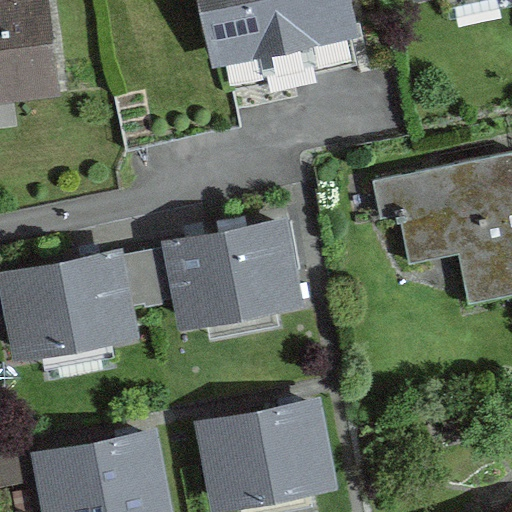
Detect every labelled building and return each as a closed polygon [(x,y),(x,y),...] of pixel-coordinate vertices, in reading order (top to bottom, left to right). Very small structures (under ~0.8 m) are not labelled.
[(25,0),(0,0),(0,106),(37,103),(25,0)] [(327,0),(187,0),(201,66),(336,38),(327,0)] [(511,296),(511,225),(509,209),(498,151),(350,179),(358,222),(392,216),(400,257),(447,248),(458,307),(511,296)] [(263,224),(148,245),(163,330),(279,309),(263,224)] [(101,255),(0,273),(0,357),(1,362),(116,341),(101,255)] [(298,405),(183,426),(199,511),(314,491),(298,405)] [(151,511),(137,433),(22,454),(32,511),(151,511)]
